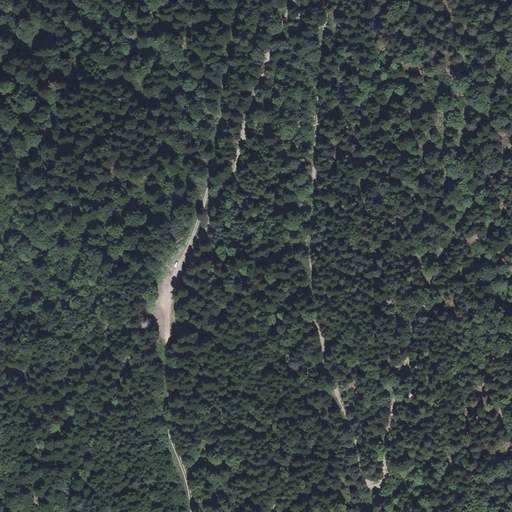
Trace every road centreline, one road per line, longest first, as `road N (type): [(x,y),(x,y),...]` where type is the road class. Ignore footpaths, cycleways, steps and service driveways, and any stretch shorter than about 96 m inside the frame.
road 1 (track): [(193,511),(171,438),(167,322),(177,266),(219,149),(246,0)]
road 2 (track): [(335,0),(319,133),(324,324),(364,431),(372,488),(386,471)]
road 3 (track): [(177,266),(245,158),(245,124),(292,0)]
road 4 (track): [(0,245),(10,200),(55,97)]
